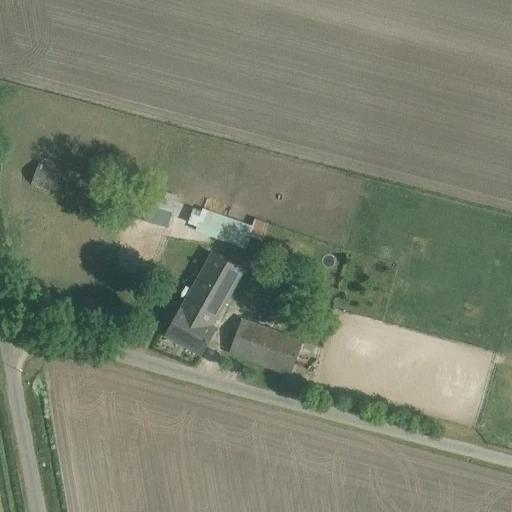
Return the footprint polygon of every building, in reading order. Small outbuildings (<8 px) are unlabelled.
[(61,195),(67,176),(37,165),(30,184),(61,195)] [(152,189),(144,220),(168,227),(177,195),(152,189)] [(202,210),(195,207),(188,223),(197,226),(196,229),(247,249),(252,236),(264,241),(270,223),(256,218),(253,225),(204,206),(202,210)] [(181,308),(167,334),(202,354),(217,328),(212,325),(243,270),(213,253),(182,309),(181,308)] [(243,319),(237,334),(230,352),(290,375),(303,341),(243,319)]
